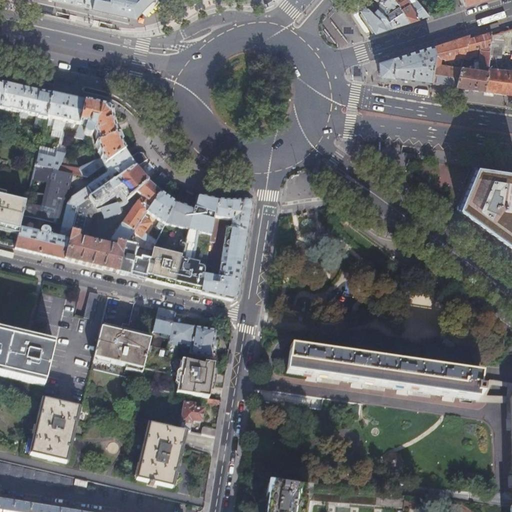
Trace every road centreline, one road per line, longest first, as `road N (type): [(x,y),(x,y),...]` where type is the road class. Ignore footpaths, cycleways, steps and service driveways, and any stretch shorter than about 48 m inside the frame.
road 1 (residential): [(247,320),(0,260)]
road 2 (secondary): [(315,68),(511,7)]
road 3 (primary): [(314,120),(511,148)]
road 4 (primary): [(511,120),(320,91)]
road 5 (tertiary): [(218,511),(247,320)]
road 6 (primary): [(188,67),(0,26)]
road 7 (primary): [(0,55),(183,96)]
road 8 (tertiary): [(247,320),(270,158)]
road 9 (secondary): [(495,280),(381,201)]
road 10 (primary): [(183,96),(206,143),(225,155),(270,158)]
